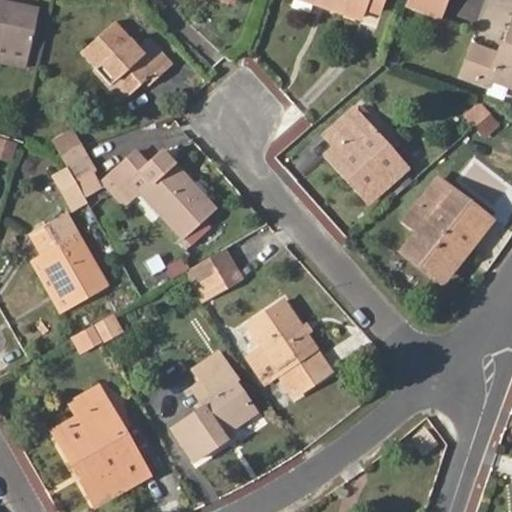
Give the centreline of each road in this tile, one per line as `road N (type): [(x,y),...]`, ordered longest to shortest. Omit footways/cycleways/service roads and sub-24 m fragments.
road 1 (residential): [(236,123),(249,170),(438,371)]
road 2 (residential): [(438,371),(355,446),(243,511)]
road 3 (residential): [(476,338),(483,401),(450,511)]
